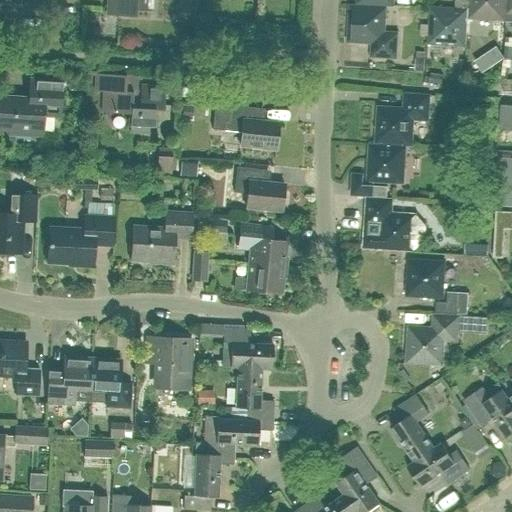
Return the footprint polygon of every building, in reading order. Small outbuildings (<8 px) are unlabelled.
[(150,0),(110,0),(110,14),(130,15),(131,10),(150,11),(150,0)] [(467,0),(455,0),(455,8),(430,6),(430,10),(428,45),(465,47),(466,19),(467,0)] [(467,0),(466,19),(506,21),(506,14),(507,0),(467,0)] [(387,7),(357,5),(350,5),(347,43),(370,45),(369,58),(396,60),(398,34),(386,33),(387,7)] [(511,46),(503,46),(502,58),(511,59),(511,46)] [(415,71),(424,71),(425,52),(416,52),(415,71)] [(473,73),(474,60),(464,59),(463,72),(473,73)] [(443,75),(430,73),(429,83),(441,84),(443,75)] [(100,112),(114,113),(129,114),(128,132),(152,134),(154,110),(162,111),(163,87),(139,85),(138,92),(136,92),(137,76),(93,74),(92,91),(101,92),(100,112)] [(59,117),(62,80),(28,78),(27,97),(0,95),(0,135),(41,138),(43,116),(59,117)] [(405,94),(404,108),(377,106),(375,144),(407,147),(413,147),(415,121),(429,122),(431,96),(405,94)] [(511,100),(503,99),(500,144),(511,144),(511,100)] [(210,130),(223,131),(240,133),(239,147),(276,151),(278,123),(254,121),(255,108),(213,104),(210,130)] [(480,138),(465,136),(464,149),(480,150),(480,138)] [(407,147),(375,144),(369,144),(367,182),(404,185),(407,147)] [(157,147),(156,176),(171,177),(172,148),(157,147)] [(495,158),(479,158),(478,190),(494,190),(495,158)] [(281,211),(283,185),(259,182),(260,170),(236,168),(233,193),(246,194),(245,208),(281,211)] [(352,173),(351,197),(366,198),(374,198),(374,197),(387,198),(387,186),(363,186),(363,174),(352,173)] [(114,189),(99,189),(99,200),(113,201),(114,189)] [(34,222),(36,196),(7,194),(6,214),(0,213),(0,253),(18,254),(20,221),(34,222)] [(363,249),(414,252),(417,214),(393,213),(394,199),(374,198),(366,198),(363,249)] [(190,239),(191,213),(165,212),(164,229),(132,227),(130,260),(172,263),(174,238),(190,239)] [(110,246),(112,218),(85,216),(84,231),(48,229),(46,262),(76,264),(76,266),(92,267),(93,245),(110,246)] [(272,229),(240,225),(238,249),(250,250),(248,265),(284,268),(286,243),(270,241),(272,229)] [(204,282),(206,253),(193,253),(192,281),(204,282)] [(443,299),(445,261),(407,259),(405,297),(443,299)] [(284,268),(248,265),(246,280),(234,278),(233,290),(281,294),(284,268)] [(468,293),(446,291),(446,302),(436,302),(435,313),(467,315),(468,293)] [(458,345),(459,315),(432,314),(431,327),(407,326),(405,365),(443,367),(444,344),(458,345)] [(260,367),(270,368),(271,345),(255,344),(255,330),(222,328),(221,350),(230,350),(229,366),(236,367),(236,366),(260,367)] [(187,391),(188,376),(190,341),(146,339),(145,362),(156,362),(154,389),(187,391)] [(37,397),(38,369),(25,369),(26,345),(0,343),(0,374),(16,375),(15,396),(37,397)] [(48,367),(45,404),(73,405),(74,389),(90,390),(92,359),(64,357),(63,368),(48,367)] [(92,359),(90,390),(106,391),(105,407),(129,408),(130,385),(118,384),(120,360),(92,359)] [(236,366),(236,367),(234,407),(221,406),(221,413),(228,413),(228,419),(244,419),(244,421),(257,421),(258,420),(271,421),(272,400),(259,399),(260,367),(236,366)] [(511,406),(506,399),(507,399),(501,390),(489,398),(483,391),(466,403),(482,426),(493,418),(507,437),(511,433),(511,406)] [(197,406),(214,407),(214,393),(197,392),(197,406)] [(433,449),(433,448),(415,421),(427,413),(416,396),(393,411),(400,422),(390,428),(413,462),(413,463),(433,449)] [(466,416),(459,421),(464,429),(471,424),(466,416)] [(218,455),(231,455),(232,444),(257,445),(258,430),(270,430),(271,421),(258,420),(257,421),(244,421),(244,419),(228,419),(216,418),(215,443),(205,442),(204,455),(204,456),(217,456),(218,455)] [(461,432),(480,459),(492,451),(473,424),(461,432)] [(0,474),(1,474),(2,446),(14,447),(15,444),(46,446),(47,427),(15,425),(14,436),(0,434),(0,474)] [(488,430),(500,448),(507,444),(495,425),(488,430)] [(112,441),(83,440),(83,457),(111,458),(112,441)] [(413,463),(413,462),(406,466),(419,486),(439,473),(446,483),(468,468),(457,451),(450,456),(441,443),(433,448),(433,449),(413,463)] [(357,511),(369,511),(380,504),(366,484),(377,477),(362,455),(356,447),(338,459),(344,467),(349,475),(337,483),(345,494),(357,511)] [(204,456),(204,455),(195,454),(193,495),(183,495),(182,508),(209,510),(209,497),(216,497),(218,463),(231,464),(231,455),(218,455),(217,456),(204,456)] [(453,484),(438,502),(449,511),(451,511),(466,495),(453,484)] [(357,511),(345,494),(319,511),(316,511),(310,502),(295,511),(357,511)] [(148,511),(148,506),(134,505),(134,496),(113,495),(112,511),(148,511)] [(29,511),(30,499),(0,497),(0,511),(29,511)] [(89,506),(62,505),(61,511),(105,511),(106,498),(89,497),(89,506)]
